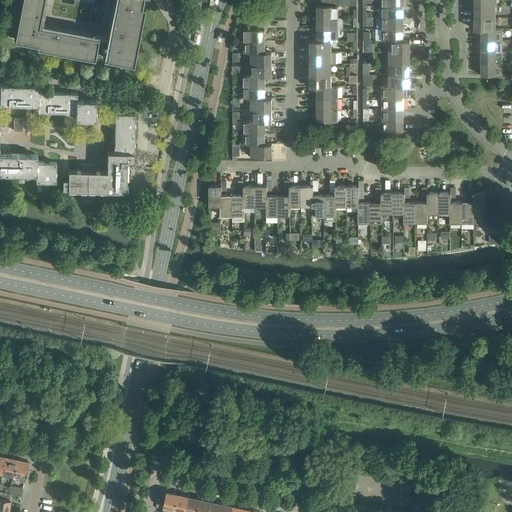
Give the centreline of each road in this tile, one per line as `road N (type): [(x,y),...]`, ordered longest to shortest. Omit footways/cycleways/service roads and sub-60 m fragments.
road 1 (secondary): [(0,282),(286,334),(391,334),(511,315)]
road 2 (secondary): [(511,299),(389,318),(286,318),(0,266)]
road 3 (tertiary): [(109,511),(209,37)]
road 4 (residential): [(292,166),(503,174),(511,157)]
road 5 (residential): [(511,157),(473,128),(450,90),(436,0)]
road 6 (residential): [(292,0),(292,166)]
road 7 (residential): [(141,107),(0,72)]
road 8 (residential): [(141,107),(160,103),(176,23),(161,0)]
